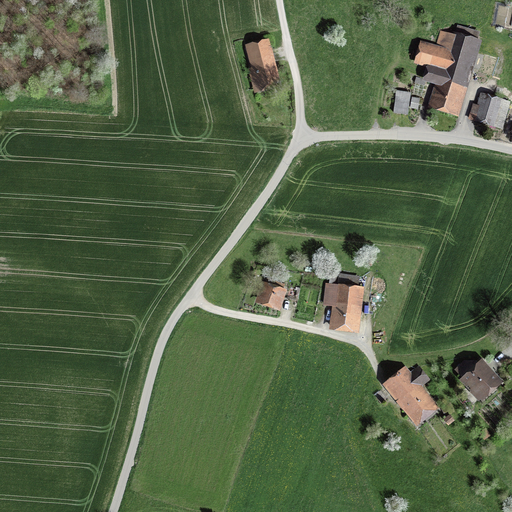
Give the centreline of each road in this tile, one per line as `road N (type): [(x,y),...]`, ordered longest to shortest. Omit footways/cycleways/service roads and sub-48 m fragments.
road 1 (residential): [(511,151),(417,136),(305,140),(163,337),(118,511)]
road 2 (track): [(305,140),(280,0)]
